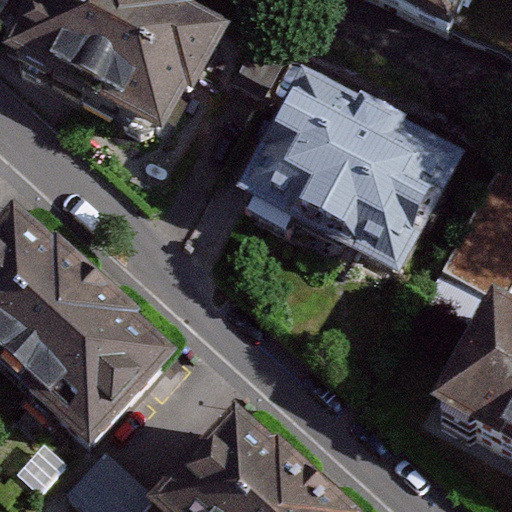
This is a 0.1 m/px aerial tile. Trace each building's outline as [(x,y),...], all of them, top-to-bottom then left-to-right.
[(40,0),(27,25),(34,29),(11,71),(174,158),(197,115),(204,119),(241,51),(210,34),(212,30),(155,0),(40,0)] [(511,0),(363,0),(459,42),(477,0),(503,0),(511,3),(511,0)] [(250,188),(420,278),(486,153),(317,63),(250,188)] [(511,162),(505,159),(441,279),(505,313),(511,299),(511,162)] [(0,267),(0,374),(95,458),(182,361),(34,229),(0,267)] [(447,431),(511,466),(511,320),(508,319),(447,431)] [(350,511),(254,425),(175,511),(350,511)] [(74,501),(85,511),(152,511),(160,504),(112,460),(74,501)]
